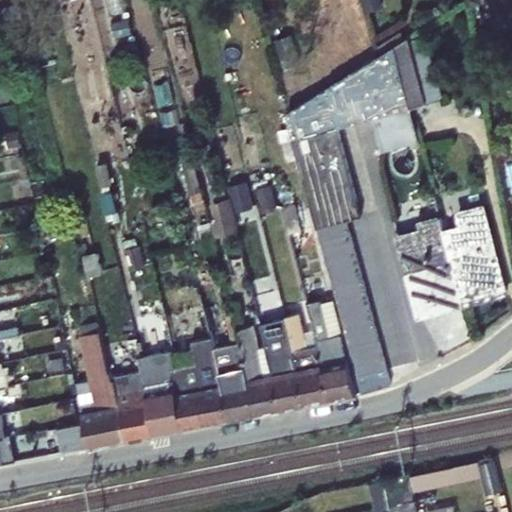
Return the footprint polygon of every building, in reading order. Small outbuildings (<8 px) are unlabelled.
[(383,0),(361,0),(365,12),(385,6),(383,0)] [(511,0),(489,0),(491,11),(511,7),(511,0)] [(20,2),(0,6),(0,16),(3,29),(25,23),(20,2)] [(395,45),(405,38),(402,30),(378,46),(383,53),(395,45)] [(291,34),(275,39),(284,68),(300,62),(291,34)] [(405,38),(395,45),(411,106),(426,102),(426,101),(445,96),(430,34),(411,39),(410,35),(405,38)] [(383,53),(342,78),(354,121),(373,116),(382,151),(421,141),(411,106),(395,45),(383,53)] [(288,112),(320,225),(348,217),(362,214),(337,126),(354,121),(342,78),(288,112)] [(8,82),(0,83),(0,103),(11,101),(8,82)] [(177,109),(160,113),(164,128),(180,125),(177,109)] [(177,152),(185,191),(202,187),(194,148),(177,152)] [(216,158),(205,160),(210,183),(221,181),(216,158)] [(108,159),(97,162),(109,219),(116,218),(117,222),(122,221),(110,169),(113,168),(112,162),(109,163),(108,159)] [(231,196),(235,213),(256,207),(249,179),(228,184),(231,196)] [(265,213),(279,209),(272,184),(257,188),(265,213)] [(204,190),(190,193),(194,211),(208,208),(204,190)] [(235,213),(231,196),(212,201),(217,219),(212,220),(215,236),(239,230),(235,213)] [(305,201),(284,206),(290,231),(311,227),(305,201)] [(443,227),(464,302),(507,291),(483,201),(456,208),(460,222),(443,227)] [(421,227),(398,232),(420,314),(464,302),(443,227),(440,213),(419,219),(421,227)] [(348,217),(320,225),(359,374),(387,367),(348,217)] [(211,221),(199,224),(208,258),(220,255),(211,221)] [(142,244),(125,249),(130,270),(147,266),(142,244)] [(99,251),(84,254),(89,275),(104,273),(99,251)] [(322,297),(307,300),(314,328),(331,398),(358,392),(335,298),(322,300),(322,297)] [(190,309),(170,314),(176,338),(195,334),(190,309)] [(256,412),(281,408),(266,344),(261,346),(255,323),(246,325),(242,310),(233,312),(256,412)] [(231,417),(256,412),(233,312),(227,314),(233,342),(215,346),(231,417)] [(331,398),(314,328),(305,330),(301,312),(286,314),(286,316),(306,403),(331,398)] [(306,403),(286,316),(261,322),(266,344),(281,408),(306,403)] [(123,439),(110,375),(98,320),(80,323),(91,378),(77,381),(91,445),(123,439)] [(184,427),(231,417),(215,346),(212,334),(192,339),(194,346),(174,351),(173,348),(167,349),(184,427)] [(66,352),(53,354),(55,371),(69,369),(68,366),(72,365),(69,346),(66,347),(66,352)] [(156,432),(184,427),(167,349),(141,354),(142,369),(156,432)] [(0,374),(13,372),(11,361),(0,362),(0,374)] [(123,439),(156,432),(142,369),(110,375),(123,439)] [(0,387),(8,386),(11,385),(9,378),(14,377),(13,372),(0,374),(0,387)] [(82,422),(58,426),(63,450),(87,446),(82,422)] [(479,460),(411,474),(414,490),(483,477),(486,495),(504,491),(496,458),(494,458),(494,455),(478,458),(479,460)] [(418,511),(409,475),(370,483),(375,509),(391,505),(392,511),(418,511)]
